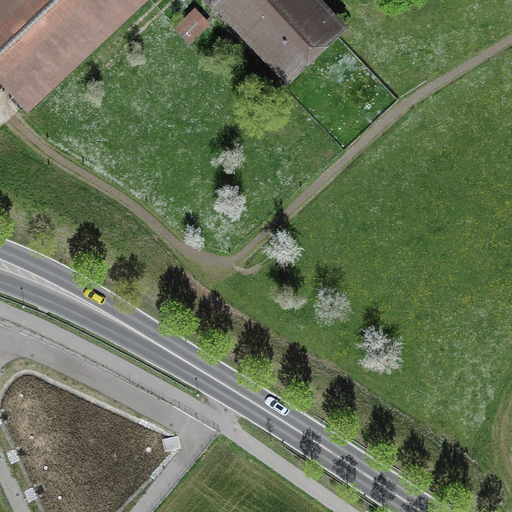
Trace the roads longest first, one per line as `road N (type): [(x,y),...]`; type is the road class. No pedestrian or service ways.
road 1 (secondary): [(421,511),(140,333),(0,265)]
road 2 (track): [(511,37),(393,117),(251,254)]
